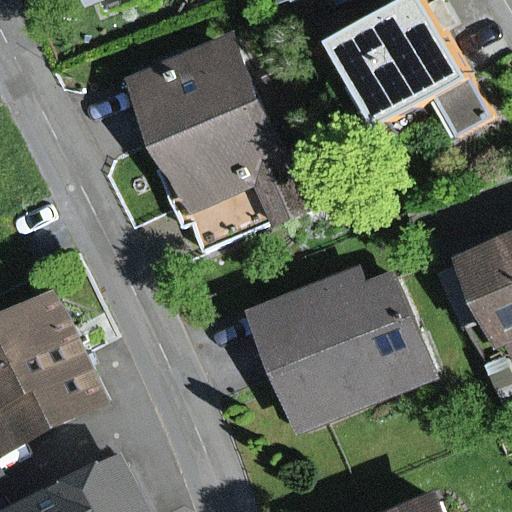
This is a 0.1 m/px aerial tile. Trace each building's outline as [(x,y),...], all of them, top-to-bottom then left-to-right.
[(432,0),(430,0),(349,44),(393,126),(446,97),(466,135),(496,118),(432,0)] [(244,48),(154,85),(186,163),(162,173),(186,230),(203,223),(213,248),(310,208),(244,48)] [(511,252),(484,267),(511,322),(511,252)] [(359,277),(264,316),(309,425),(434,373),(396,281),(366,294),(359,277)] [(61,300),(0,329),(0,411),(18,448),(111,402),(61,300)] [(73,495),(38,511),(150,511),(125,459),(69,486),(73,495)] [(456,511),(450,499),(423,511),(456,511)]
